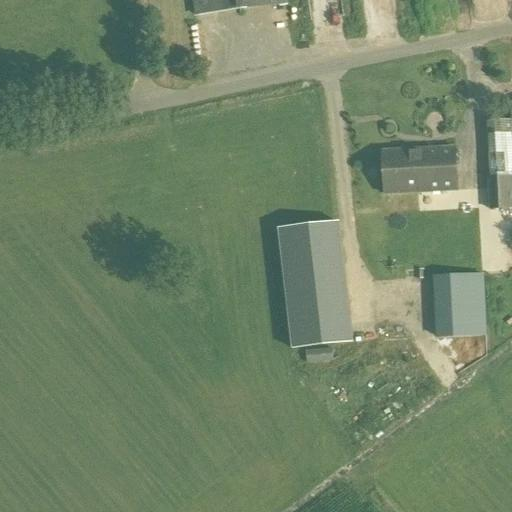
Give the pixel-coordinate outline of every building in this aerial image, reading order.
[(193,0),(195,17),(286,5),(285,0),(193,0)] [(490,211),(511,210),(511,101),(508,101),(509,120),(485,122),(490,211)] [(419,217),(418,193),(457,191),(455,149),(384,153),(386,193),(379,193),(380,219),(382,271),(482,267),(480,214),(419,217)] [(436,340),(486,337),(483,274),(433,277),(436,340)] [(408,351),(408,342),(385,341),(384,351),(408,351)]
